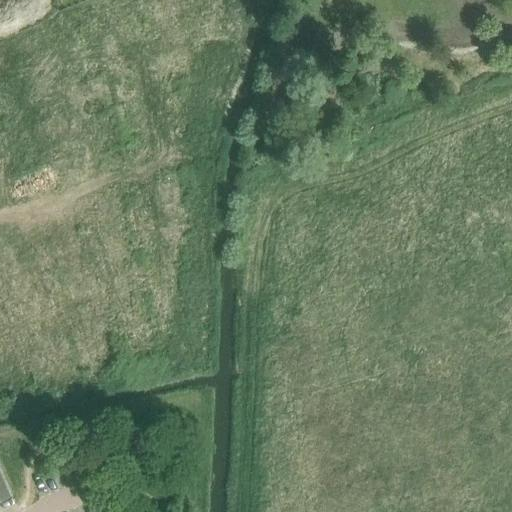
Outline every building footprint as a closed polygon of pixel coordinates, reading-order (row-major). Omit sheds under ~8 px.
[(24,0),(0,0),(5,13),(26,7),(24,0)] [(83,117),(112,108),(102,73),(72,82),(83,117)] [(75,158),(58,161),(61,180),(78,177),(75,158)] [(112,261),(128,258),(123,238),(108,241),(112,261)] [(176,240),(163,243),(166,264),(179,262),(176,240)] [(194,268),(191,303),(204,304),(206,269),(194,268)] [(73,299),(95,295),(90,271),(68,276),(73,299)] [(124,313),(129,331),(146,326),(142,308),(124,313)] [(30,359),(47,357),(45,344),(29,346),(30,359)] [(3,349),(12,379),(25,375),(16,345),(3,349)] [(0,498),(11,494),(0,468),(0,498)]
